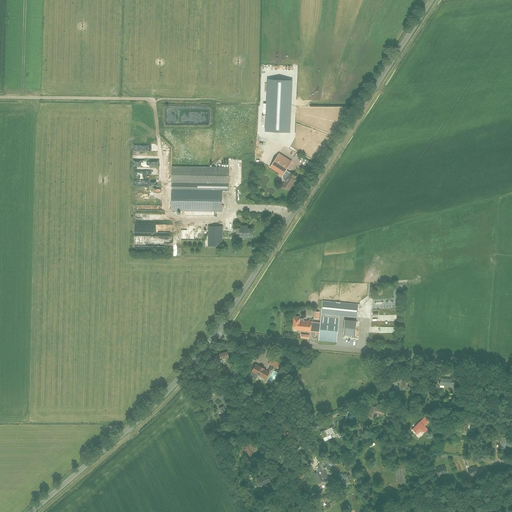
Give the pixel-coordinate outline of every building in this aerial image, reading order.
[(271,84),(266,134),(288,136),(292,86),(271,84)] [(290,174),(285,171),(291,162),(279,153),(270,168),(283,176),(283,175),(284,176),(283,177),(283,180),(285,181),(282,185),(284,187),(284,188),(287,190),(288,189),(289,190),(292,184),(293,185),(295,181),(294,180),(296,177),(290,173),(290,174)] [(229,191),(229,183),(229,167),(172,166),(172,211),(222,211),(222,191),(229,191)] [(208,226),(208,246),(222,247),(223,226),(208,226)] [(253,237),(253,229),(252,229),(246,229),(247,226),(240,226),(240,228),(236,228),(236,235),(240,235),(240,237),(241,237),(241,239),(245,239),(245,237),(252,237),(253,237)] [(296,330),(319,332),(319,341),(336,342),(339,315),(357,317),(358,304),(322,301),(320,322),(302,321),(302,319),(300,318),(300,317),(294,316),(293,329),(297,329),(296,330)] [(345,320),(345,337),(357,337),(357,320),(345,320)] [(221,359),(228,357),(227,352),(220,354),(220,355),(214,356),(216,362),(222,360),(221,359)] [(269,368),(269,370),(271,371),(272,370),(274,367),(278,369),(279,368),(277,367),(280,363),(274,360),(271,365),(269,368)] [(257,374),(265,379),(270,372),(264,369),(261,367),(260,367),(256,364),(252,371),(252,372),(250,376),(254,378),(257,374)] [(401,389),(406,388),(405,375),(400,375),(400,377),(390,378),(391,383),(400,382),(401,389)] [(440,384),(451,385),(453,386),(454,382),(451,381),(451,378),(441,377),(440,384)] [(371,405),(368,416),(373,418),(374,413),(383,415),(385,410),(376,408),(376,407),(371,405)] [(229,418),(229,417),(232,416),(229,411),(227,412),(223,406),(219,408),(223,416),(221,417),(223,421),(226,419),(227,420),(228,420),(229,420),(230,418),(229,418)] [(390,420),(393,419),(396,418),(393,410),(390,411),(391,414),(387,416),(388,419),(386,419),(387,422),(388,422),(389,424),(391,423),(390,420)] [(468,426),(468,425),(471,425),(471,420),(467,420),(461,420),(461,423),(458,423),(458,428),(462,428),(462,432),(467,432),(467,426),(468,426)] [(317,430),(316,429),(324,425),(324,423),(323,421),(312,425),(312,427),(311,427),(313,432),(317,430)] [(417,434),(421,430),(424,433),(428,430),(420,422),(413,429),(417,434)] [(332,426),(320,432),(323,438),(330,434),(331,436),(337,433),(335,428),(333,429),(332,426)] [(284,436),(286,435),(288,437),(293,434),(291,432),(289,427),(281,431),(284,436)] [(499,447),(505,448),(507,437),(501,436),(499,447)] [(252,456),(251,453),(255,451),(255,449),(253,444),(251,444),(245,446),(250,457),(252,456)] [(315,479),(317,483),(322,481),(326,480),(329,479),(326,471),(324,472),(322,467),(325,466),(324,463),(318,465),(317,470),(317,472),(314,473),(317,479),(315,479)] [(404,472),(405,472),(405,469),(404,469),(403,465),(398,465),(398,468),(396,468),(397,478),(404,478),(404,472)] [(439,476),(446,472),(443,466),(436,469),(439,476)] [(471,476),(478,473),(476,466),(468,470),(471,476)] [(343,482),(347,480),(348,483),(350,482),(349,479),(346,473),(343,475),(342,473),(340,475),(343,482)] [(268,476),(265,478),(260,480),(259,477),(256,479),(257,481),(259,486),(271,481),(268,476)]
